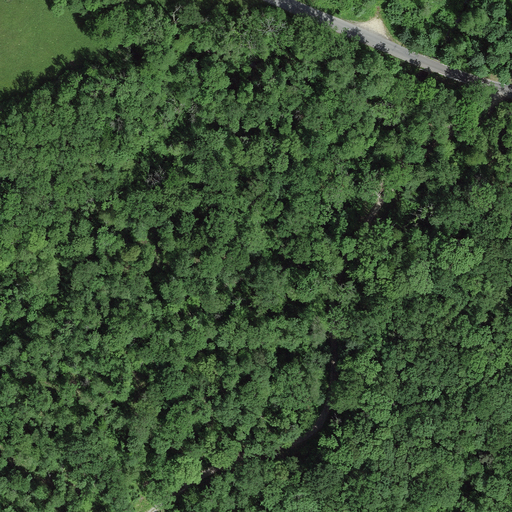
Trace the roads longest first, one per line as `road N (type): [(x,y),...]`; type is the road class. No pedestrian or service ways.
road 1 (track): [(152,511),(223,464),(313,431),(334,378),(332,311),(341,266),(405,174),(506,89)]
road 2 (tertiary): [(275,0),(511,90)]
